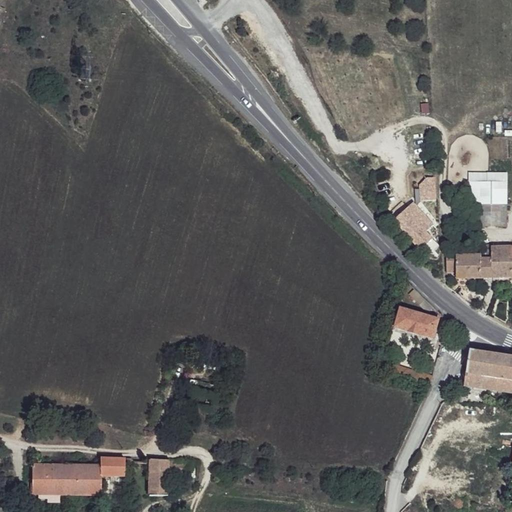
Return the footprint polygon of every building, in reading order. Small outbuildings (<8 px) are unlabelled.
[(429,186),(414,195),(418,203),(435,193),(429,186)] [(413,204),(405,211),(426,234),(435,227),(413,204)] [(405,211),(393,221),(421,251),(432,242),(426,234),(405,211)] [(498,219),(487,218),(486,226),(497,227),(498,219)] [(494,278),(511,277),(511,248),(492,249),(493,260),(494,278)] [(458,256),(447,256),(448,267),(458,267),(458,256)] [(482,256),(458,256),(458,267),(459,279),(482,278),(483,260),(482,256)] [(487,260),(483,260),(482,278),(494,278),(493,260),(487,260)] [(436,320),(399,311),(395,330),(432,340),(436,320)] [(511,357),(473,351),(468,373),(511,381),(511,357)] [(433,374),(377,361),(375,370),(429,383),(433,374)] [(511,381),(468,373),(465,387),(511,394),(511,381)] [(216,385),(199,379),(190,405),(214,410),(223,386),(216,385)] [(465,394),(451,393),(450,401),(464,401),(465,394)] [(480,463),(461,457),(457,469),(465,472),(466,469),(481,474),(482,469),(480,467),(480,463)] [(123,459),(100,459),(100,465),(100,477),(123,476),(123,459)] [(168,461),(149,460),(149,497),(167,497),(167,469),(168,461)] [(203,464),(168,461),(167,469),(203,471),(203,464)] [(100,465),(33,465),(33,497),(47,497),(58,497),(99,497),(100,477),(100,465)] [(465,472),(460,487),(489,495),(494,479),(481,474),(466,469),(465,472)]
